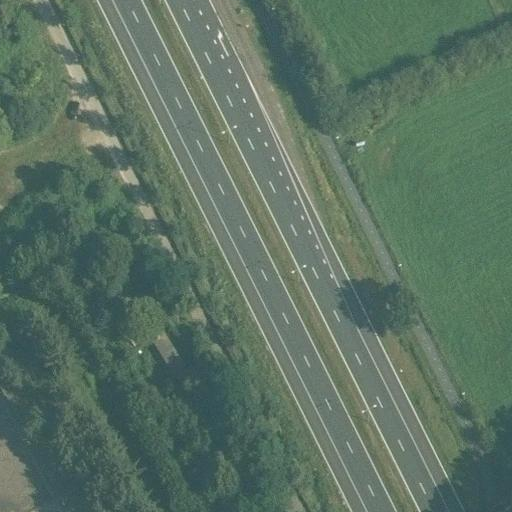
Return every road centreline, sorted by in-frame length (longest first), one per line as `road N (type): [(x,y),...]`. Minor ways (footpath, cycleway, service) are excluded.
road 1 (primary): [(122,0),(378,511)]
road 2 (primary): [(436,511),(181,0)]
